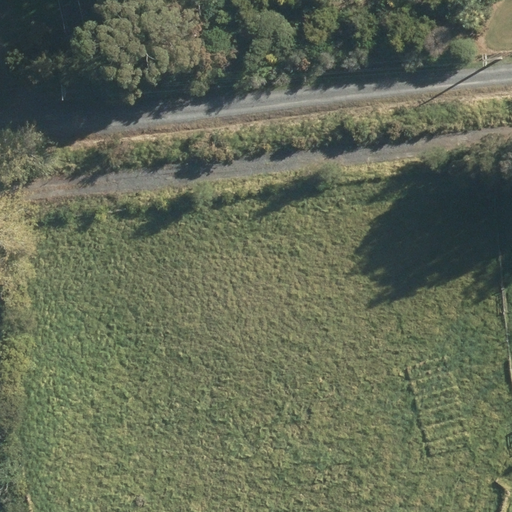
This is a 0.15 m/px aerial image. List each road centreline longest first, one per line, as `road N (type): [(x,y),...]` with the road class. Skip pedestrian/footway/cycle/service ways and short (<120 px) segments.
road 1 (track): [(0,214),(511,134)]
road 2 (track): [(511,69),(0,133)]
road 3 (track): [(106,124),(51,106),(0,58)]
